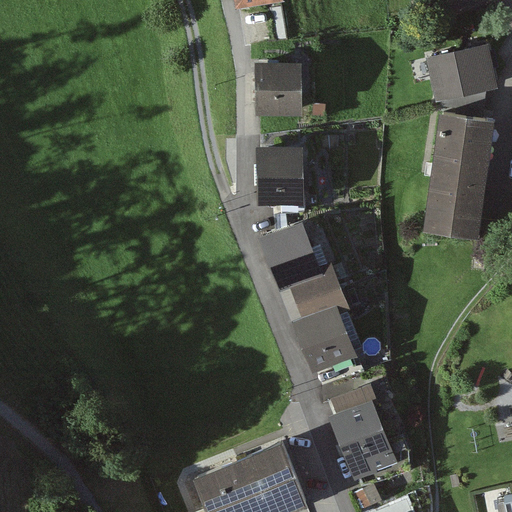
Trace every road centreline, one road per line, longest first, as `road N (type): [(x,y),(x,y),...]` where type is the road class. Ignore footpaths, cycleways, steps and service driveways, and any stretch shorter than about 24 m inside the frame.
road 1 (residential): [(353,511),(244,232),(250,116),(228,0)]
road 2 (track): [(244,232),(205,123),(185,0)]
road 3 (track): [(0,404),(46,442),(99,511)]
